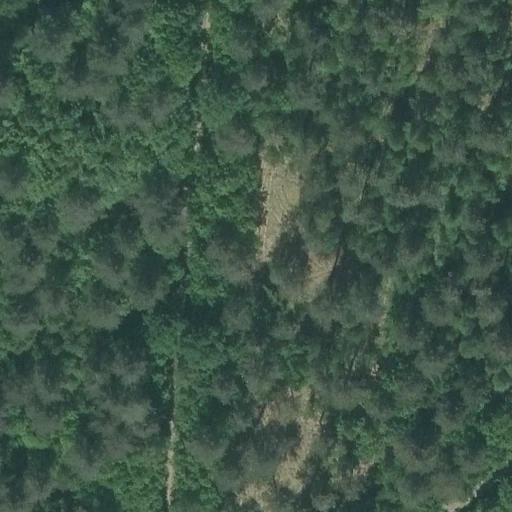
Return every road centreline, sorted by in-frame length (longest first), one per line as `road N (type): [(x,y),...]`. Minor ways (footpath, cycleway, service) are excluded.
road 1 (track): [(182,200),(145,511)]
road 2 (track): [(182,200),(0,297)]
road 3 (track): [(199,0),(182,200)]
